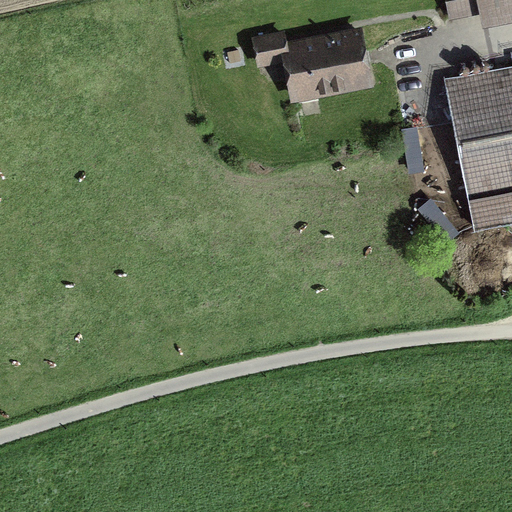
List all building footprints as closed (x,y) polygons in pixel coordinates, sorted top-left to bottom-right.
[(511,0),(445,0),(448,18),(480,12),(482,24),(511,18),(511,0)] [(285,28),(251,34),(257,65),(283,60),(291,100),(375,84),(363,23),(287,38),(285,28)] [(241,61),(238,49),(227,51),(230,63),(241,61)] [(511,63),(444,77),(473,226),(511,218),(511,63)] [(426,169),(417,124),(402,127),(410,172),(426,169)] [(459,230),(431,195),(417,207),(445,242),(459,230)]
